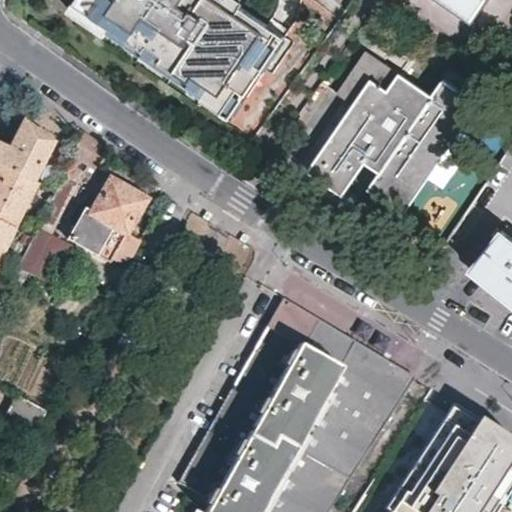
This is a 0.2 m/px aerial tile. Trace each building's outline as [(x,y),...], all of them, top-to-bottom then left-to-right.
[(103,32),(109,24),(74,0),(68,10),(103,33),(103,32)] [(275,31),(237,5),(225,22),(210,12),(218,0),(74,0),(109,24),(112,20),(130,32),(126,38),(142,48),(146,43),(161,54),(158,59),(188,80),(192,75),(207,85),(199,98),(219,112),(236,88),(243,94),(283,36),(275,31)] [(237,5),(229,0),(218,0),(210,12),(225,22),(237,5)] [(109,24),(103,32),(122,45),(126,38),(130,32),(112,20),(109,24)] [(246,95),(285,38),(283,36),(243,94),(246,95)] [(142,48),(126,38),(122,45),(137,55),(142,48)] [(142,48),(137,55),(153,66),(158,59),(161,54),(146,43),(142,48)] [(371,187),(398,205),(472,96),(445,78),(433,94),(366,48),(336,91),(354,102),(309,169),(344,192),(366,159),(382,170),(371,187)] [(158,59),(153,66),(183,87),(188,80),(158,59)] [(188,80),(183,87),(199,98),(207,85),(192,75),(188,80)] [(229,119),(246,95),(243,94),(236,88),(219,112),(229,119)] [(481,103),(472,96),(398,205),(408,212),(481,103)] [(0,139),(0,165),(31,180),(51,142),(21,120),(9,144),(0,139)] [(83,132),(82,131),(80,135),(62,174),(63,175),(64,175),(70,178),(77,166),(74,164),(77,157),(93,167),(107,151),(102,145),(83,132)] [(35,183),(0,165),(0,221),(12,228),(35,183)] [(70,178),(64,175),(38,224),(52,231),(78,182),(70,178)] [(144,196),(107,177),(89,210),(84,207),(66,239),(109,261),(110,258),(112,260),(114,261),(117,261),(119,262),(121,261),(124,261),(126,260),(128,258),(133,253),(140,240),(124,232),(144,196)] [(0,252),(12,228),(0,221),(0,252)] [(73,244),(38,225),(18,265),(51,283),(73,244)] [(511,228),(507,225),(473,268),(508,296),(511,299),(511,228)] [(326,511),(414,373),(386,357),(322,319),(281,295),(178,482),(211,501),(204,511),(201,511),(196,509),(193,511),(326,511)] [(45,411),(16,396),(1,426),(31,441),(45,411)] [(461,409),(452,403),(385,508),(390,511),(403,491),(406,493),(461,409)] [(507,511),(511,505),(511,439),(461,408),(461,409),(406,493),(403,491),(390,511),(389,511),(507,511)]
